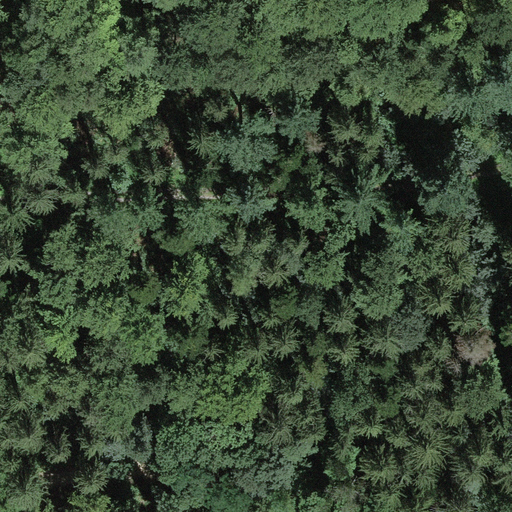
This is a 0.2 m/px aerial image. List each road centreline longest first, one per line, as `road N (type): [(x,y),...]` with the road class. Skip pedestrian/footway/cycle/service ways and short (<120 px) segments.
road 1 (track): [(0,187),(511,122)]
road 2 (track): [(0,486),(94,471),(175,471),(238,511)]
